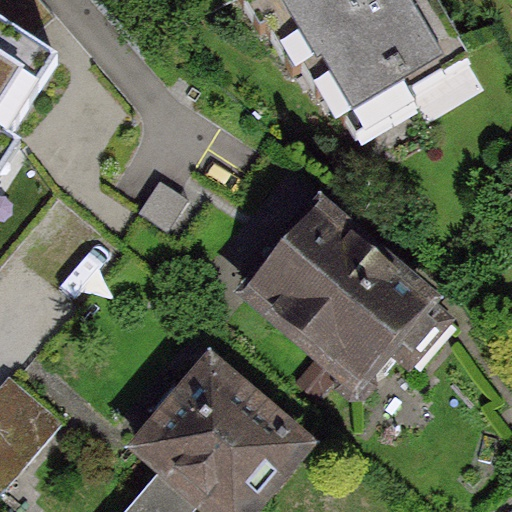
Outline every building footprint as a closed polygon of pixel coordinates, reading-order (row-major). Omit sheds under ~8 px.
[(467,63),(429,0),(243,0),(296,90),(318,77),(349,131),(467,63)] [(0,199),(24,162),(14,155),(63,77),(0,37),(0,199)] [(451,324),(321,215),(250,300),(341,376),(339,393),(350,402),(364,402),(374,391),(371,375),(389,353),(411,372),(451,324)] [(252,511),(306,452),(210,370),(138,454),(160,473),(201,506),(208,511),(252,511)] [(15,377),(0,393),(0,496),(66,420),(15,377)] [(196,511),(201,506),(160,473),(127,511),(196,511)]
